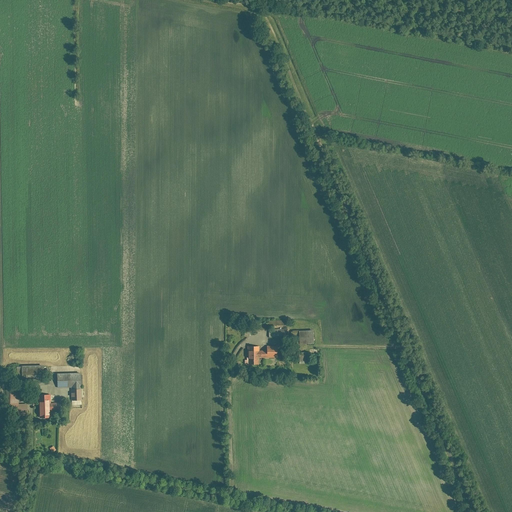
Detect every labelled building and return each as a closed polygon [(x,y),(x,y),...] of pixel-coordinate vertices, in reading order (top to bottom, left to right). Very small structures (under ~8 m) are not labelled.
[(314,330),(300,330),(300,343),(314,343),(314,330)] [(278,345),(268,345),(268,350),(268,357),(279,357),(278,345)] [(259,346),(248,346),(248,364),(259,364),(259,357),(259,350),(259,346)] [(312,352),(301,352),(301,362),(312,362),(312,352)] [(41,365),(15,365),(15,375),(42,374),(41,365)] [(81,373),(57,373),(58,387),(72,387),(82,386),(81,373)] [(82,386),(72,387),(72,400),(82,399),(82,386)] [(19,387),(11,387),(11,407),(19,407),(19,387)] [(49,394),(39,394),(39,419),(50,418),(50,410),(50,403),(49,394)]
